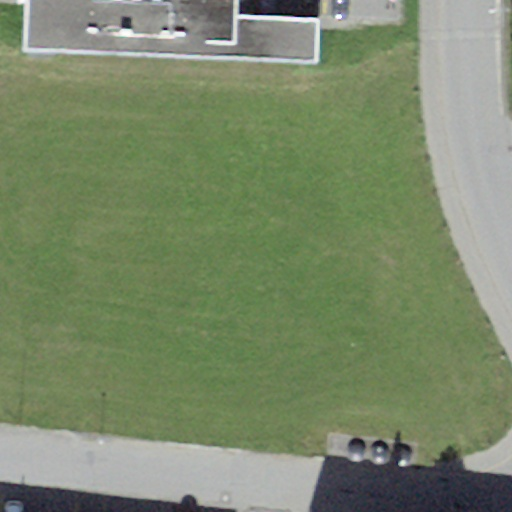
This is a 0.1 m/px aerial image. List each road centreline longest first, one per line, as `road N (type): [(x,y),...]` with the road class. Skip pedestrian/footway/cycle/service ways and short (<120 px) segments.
road 1 (residential): [(511,465),(505,484),(430,503),(0,473)]
road 2 (residential): [(511,255),(462,90),(464,0)]
